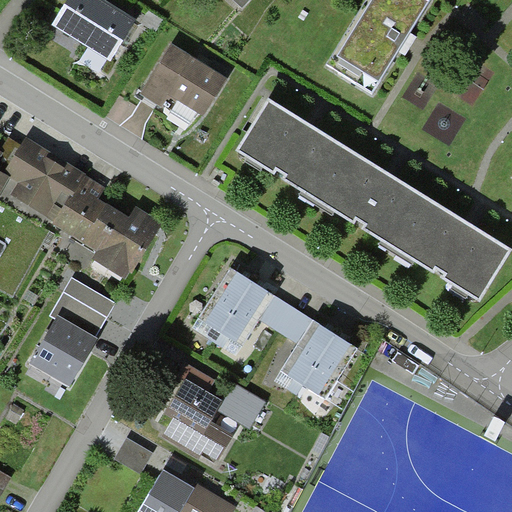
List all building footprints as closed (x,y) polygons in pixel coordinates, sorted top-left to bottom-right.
[(112,53),(136,12),(116,0),(64,0),(54,19),(112,53)] [(423,0),(363,0),(330,57),(374,83),(423,0)] [(205,111),(229,73),(172,38),(141,89),(165,104),(172,91),(205,111)] [(285,180),(319,202),(352,152),(271,102),(240,152),(276,175),(279,170),(288,176),(285,180)] [(0,194),(48,221),(46,224),(94,251),(88,261),(117,277),(125,264),(134,269),(158,225),(131,210),(126,219),(96,202),(101,193),(80,181),(83,176),(19,140),(15,147),(5,141),(0,149),(0,194)] [(402,252),(432,201),(352,152),(319,202),(355,224),(358,219),(369,225),(366,230),(402,252)] [(511,250),(432,201),(402,252),(438,274),(441,268),(451,274),(448,279),(483,301),(511,253),(511,250)] [(357,355),(226,273),(193,325),(241,354),(257,328),(296,353),(279,379),(324,407),(357,355)] [(68,391),(103,320),(61,300),(26,370),(68,391)] [(222,453),(237,428),(215,416),(226,396),(188,375),(158,428),(202,453),(206,444),(222,453)] [(118,455),(144,470),(156,449),(131,434),(118,455)] [(232,511),(239,501),(195,477),(192,482),(157,463),(137,500),(153,508),(151,511),(232,511)] [(0,495),(11,476),(0,469),(0,495)]
